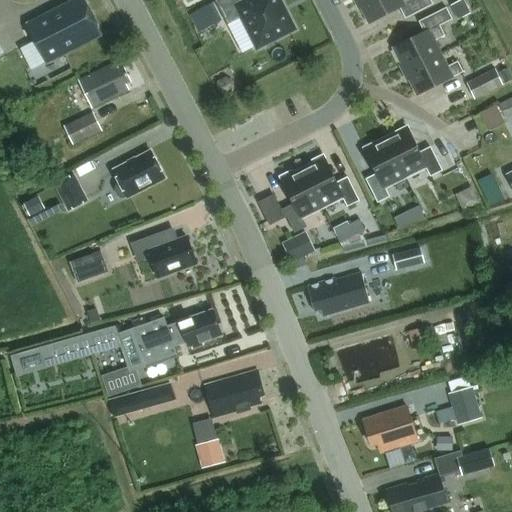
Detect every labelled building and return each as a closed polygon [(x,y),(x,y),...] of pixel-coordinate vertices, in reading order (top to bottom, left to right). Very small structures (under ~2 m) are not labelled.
[(46,62),(103,33),(85,0),(74,0),(27,24),(46,62)] [(216,0),(228,24),(242,16),(258,47),(264,44),(266,45),(274,41),(275,38),(294,28),(280,0),(216,0)] [(357,0),(369,23),(401,7),(403,12),(406,18),(433,4),(431,0),(357,0)] [(464,0),(462,0),(453,5),(457,14),(468,9),(464,0)] [(213,4),(190,15),(196,28),(219,16),(213,4)] [(425,32),(394,48),(405,71),(442,53),(435,40),(445,35),(440,25),(452,19),(447,7),(419,21),(422,26),(425,32)] [(442,53),(405,71),(417,94),(463,71),(458,61),(448,66),(442,53)] [(126,83),(132,80),(124,65),(119,68),(116,62),(78,79),(92,107),(129,89),(126,83)] [(511,74),(509,68),(499,73),(506,85),(511,81),(511,74)] [(496,69),(467,83),(475,99),(504,85),(496,69)] [(511,98),(501,104),(508,118),(511,116),(511,98)] [(93,110),(64,125),(73,144),(102,130),(93,110)] [(420,152),(417,146),(408,127),(387,138),(405,176),(426,166),(431,176),(443,170),(431,146),(420,152)] [(378,202),(390,196),(385,186),(405,176),(387,138),(365,149),(377,173),(367,178),(378,202)] [(165,178),(151,151),(136,159),(136,158),(128,162),(128,163),(114,170),(121,183),(117,185),(116,189),(119,196),(124,198),(127,196),(128,197),(165,178)] [(325,156),(324,155),(312,160),(314,163),(303,168),(322,206),(343,196),(347,206),(359,200),(348,177),(337,182),(325,156)] [(302,216),(322,206),(303,168),(293,173),(292,171),(280,176),(294,203),(283,209),(284,209),(287,216),(295,232),(307,226),(302,216)] [(74,174),(54,185),(68,211),(88,200),(74,174)] [(477,184),(460,193),(469,209),(485,201),(477,184)] [(36,215),(51,206),(45,194),(29,203),(36,215)] [(274,194),(259,202),(271,224),(287,216),(284,209),(283,209),(281,210),(274,194)] [(398,214),(404,228),(430,216),(424,203),(398,214)] [(360,219),(348,225),(353,236),(366,230),(360,219)] [(286,240),(296,260),(321,248),(311,228),(286,240)] [(197,264),(187,235),(162,245),(158,233),(132,243),(136,255),(150,250),(159,277),(197,264)] [(421,247),(393,255),(397,270),(425,263),(421,247)] [(316,251),(311,254),(313,258),(314,259),(322,255),(323,254),(321,249),(316,251)] [(101,250),(70,261),(78,283),(109,272),(101,250)] [(303,258),(292,263),(294,266),(296,271),(307,266),(305,262),(303,258)] [(323,315),(369,300),(362,272),(336,279),(336,277),(308,286),(315,311),(321,309),(323,315)] [(117,327),(13,358),(14,362),(19,379),(124,348),(130,367),(131,369),(136,367),(144,364),(148,363),(148,365),(177,355),(173,346),(186,342),(188,348),(189,348),(190,351),(202,347),(201,344),(223,336),(213,309),(166,325),(164,318),(119,333),(118,331),(117,327)] [(97,309),(88,313),(92,324),(102,321),(97,309)] [(424,328),(409,332),(413,347),(428,343),(424,328)] [(389,368),(382,338),(341,348),(348,378),(389,368)] [(238,414),(253,410),(252,408),(262,405),(260,397),(267,396),(260,372),(207,386),(216,417),(238,411),(238,414)] [(113,417),(176,400),(171,381),(108,398),(113,417)] [(473,387),(448,394),(458,425),(482,418),(473,387)] [(380,444),(382,453),(420,441),(409,406),(365,420),(373,446),(380,444)] [(453,437),(437,437),(437,451),(453,451),(453,437)] [(203,469),(225,463),(219,441),(197,447),(203,469)] [(462,477),(495,467),(490,449),(457,459),(462,477)] [(422,511),(450,504),(442,474),(419,481),(420,482),(411,485),(411,484),(387,490),(393,511),(422,511)]
